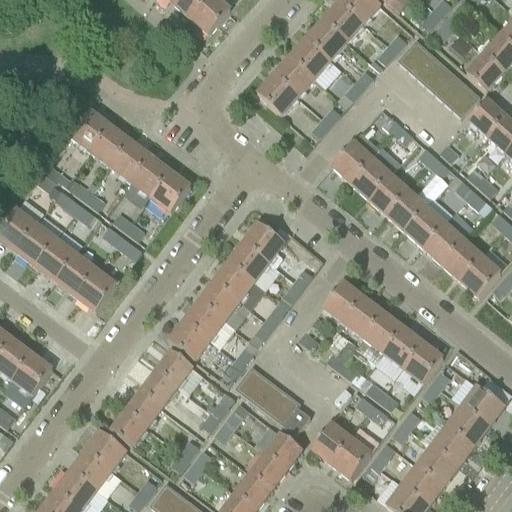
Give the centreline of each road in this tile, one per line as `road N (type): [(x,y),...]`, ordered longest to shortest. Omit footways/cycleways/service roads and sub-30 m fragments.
road 1 (residential): [(511,380),(252,173)]
road 2 (residential): [(252,173),(211,130),(206,99),(293,0)]
road 3 (residential): [(118,347),(252,173)]
road 4 (residential): [(0,497),(118,347)]
road 5 (residential): [(118,347),(1,258)]
